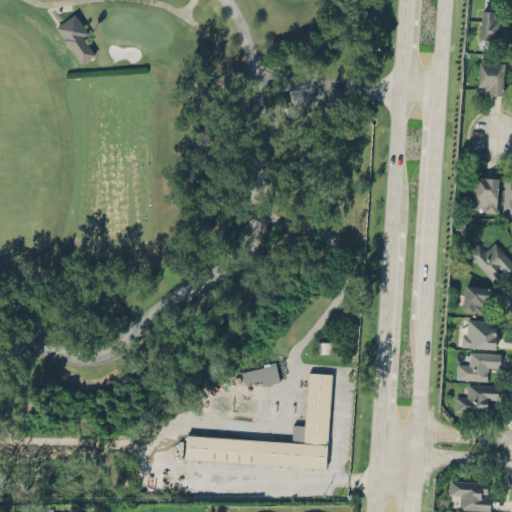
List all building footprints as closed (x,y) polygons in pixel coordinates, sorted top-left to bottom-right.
[(504,39),(504,19),(496,19),(496,10),(480,10),(480,39),(504,39)] [(79,63),(98,52),(75,13),(56,24),(79,63)] [(502,61),(479,61),(479,93),(502,93),(502,61)] [(496,177),(469,177),(469,209),(496,209),(496,177)] [(511,178),(504,178),(502,211),(511,211),(511,178)] [(511,260),(493,241),(487,247),(480,239),(466,252),(495,281),(511,264),(511,260)] [(480,310),(481,302),(490,303),(492,287),(465,284),(462,308),(480,310)] [(463,346),(496,346),(496,318),(463,318),(463,346)] [(317,351),(331,351),(331,342),(317,342),(317,351)] [(457,360),(457,378),(488,379),(488,369),(499,369),(500,352),(468,351),(468,360),(457,360)] [(279,382),(279,366),(243,366),(243,382),(279,382)] [(184,458),(326,467),(331,372),(308,371),(304,423),(293,423),(291,440),(186,434),(184,458)] [(454,410),(495,413),(497,384),(466,382),(465,392),(455,392),(454,410)] [(459,497),(458,508),(489,509),(490,481),(449,479),(449,497),(459,497)]
